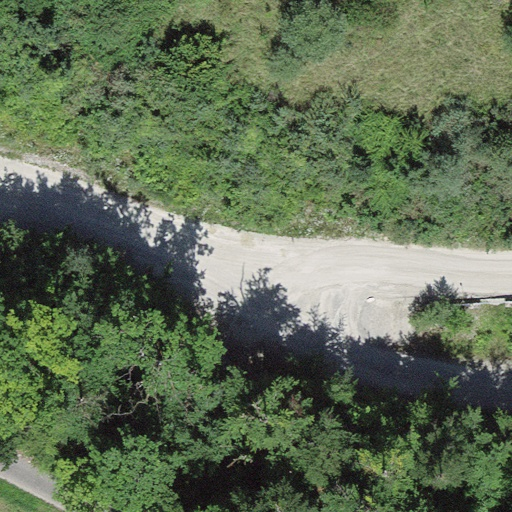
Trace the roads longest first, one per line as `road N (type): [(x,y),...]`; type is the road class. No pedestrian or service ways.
road 1 (track): [(0,192),(395,271),(511,277)]
road 2 (unclassified): [(0,444),(125,511)]
